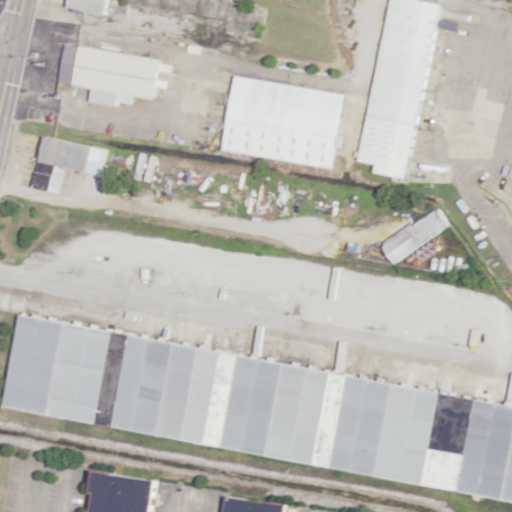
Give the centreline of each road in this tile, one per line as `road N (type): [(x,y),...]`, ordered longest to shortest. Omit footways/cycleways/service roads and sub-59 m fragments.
road 1 (residential): [(0,274),(511,368)]
road 2 (residential): [(16,35),(365,91)]
